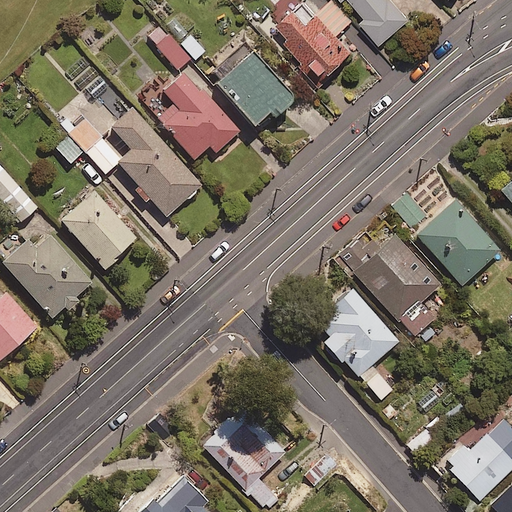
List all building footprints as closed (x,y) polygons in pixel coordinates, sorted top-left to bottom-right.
[(352,21),(332,0),(316,15),(305,2),(279,26),(291,39),(286,43),(305,63),(301,66),(318,85),(353,53),(337,36),(352,21)] [(350,0),(367,18),(362,23),(381,45),(409,21),(390,0),(350,0)] [(192,63),(159,26),(148,36),(181,73),(192,63)] [(205,52),(191,35),(181,44),(195,60),(205,52)] [(296,101),(254,53),(218,84),(255,127),(276,108),(281,114),(296,101)] [(82,57),(66,72),(94,101),(110,86),(82,57)] [(152,80),(137,93),(194,159),(209,146),(215,153),(238,134),(186,73),(163,93),(152,80)] [(142,190),(138,193),(147,203),(151,200),(166,217),(201,187),(132,109),(111,128),(132,152),(119,164),(142,190)] [(85,152),(105,174),(121,159),(77,110),(61,125),(69,134),(85,152)] [(85,152),(69,134),(54,148),(70,166),(85,152)] [(37,208),(0,165),(0,199),(21,223),(37,208)] [(511,181),(501,191),(511,204),(511,181)] [(92,192),(61,222),(107,270),(118,262),(115,260),(137,239),(92,192)] [(501,251),(457,201),(418,236),(462,286),(501,251)] [(382,250),(366,234),(341,258),(415,336),(435,318),(421,304),(440,285),(395,238),(382,250)] [(65,307),(69,312),(81,301),(77,296),(92,283),(50,237),(35,251),(28,243),(4,264),(52,318),(65,307)] [(372,366),(399,342),(349,286),(332,302),(337,307),(312,329),(342,363),(345,360),(381,400),(393,389),(372,366)] [(0,361),(38,329),(3,288),(0,290),(0,361)] [(202,445),(262,509),(267,504),(270,507),(278,499),(258,478),(286,452),(244,406),(202,445)] [(511,429),(503,420),(470,453),(463,445),(446,461),(453,468),(450,471),(480,501),(511,469),(511,429)] [(425,427),(404,446),(413,456),(435,437),(425,427)] [(326,453),(302,475),(313,486),(336,464),(326,453)] [(207,511),(212,507),(182,477),(159,500),(155,496),(139,511),(207,511)] [(511,511),(511,485),(491,506),(496,511),(511,511)]
